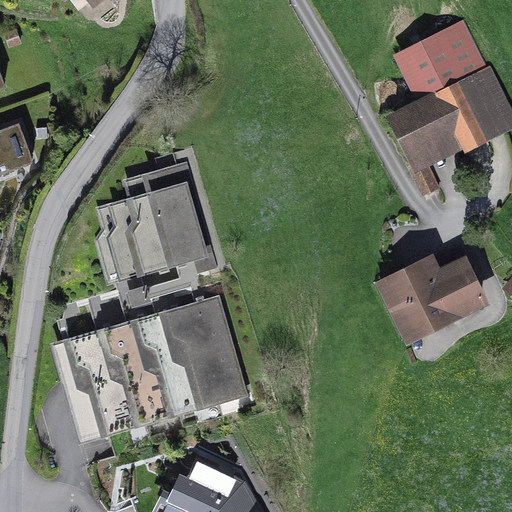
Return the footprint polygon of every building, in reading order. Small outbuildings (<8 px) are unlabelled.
[(511,126),(511,125),(464,24),(399,55),(425,110),(391,125),(407,158),(458,134),(465,149),(511,126)] [(0,64),(0,97),(10,94),(0,64)] [(22,128),(0,135),(0,180),(36,169),(22,128)] [(134,206),(101,213),(118,287),(218,264),(193,156),(159,164),(162,174),(128,182),(134,206)] [(424,194),(439,187),(425,158),(410,166),(424,194)] [(396,270),(374,282),(403,340),(482,300),(456,248),(399,276),(396,270)] [(216,277),(55,325),(91,445),(252,397),(216,277)] [(254,511),(243,486),(189,458),(161,511),(254,511)]
